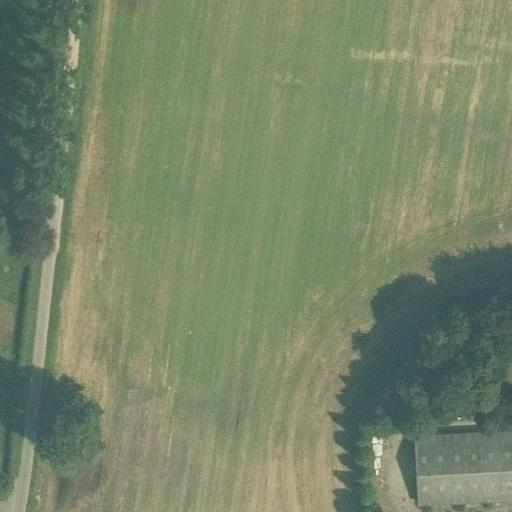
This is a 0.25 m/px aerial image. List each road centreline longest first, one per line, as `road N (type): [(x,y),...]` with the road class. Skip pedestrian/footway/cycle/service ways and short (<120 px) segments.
road 1 (unclassified): [(19,511),(58,167)]
road 2 (track): [(58,167),(79,0)]
